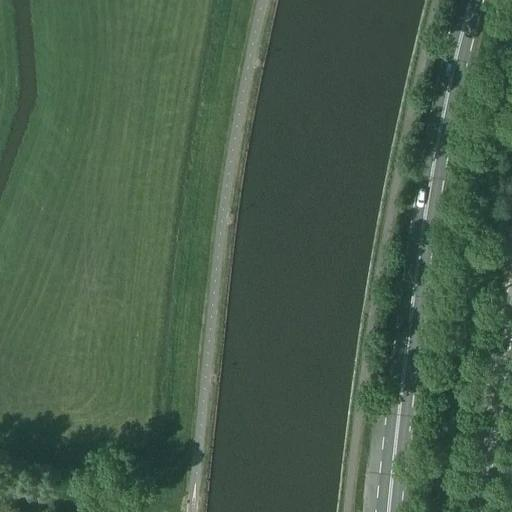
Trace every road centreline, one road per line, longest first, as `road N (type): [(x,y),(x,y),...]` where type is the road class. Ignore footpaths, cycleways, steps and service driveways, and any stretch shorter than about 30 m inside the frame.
road 1 (primary): [(391,511),(423,244),(468,0)]
road 2 (unclassified): [(472,511),(489,371),(511,269)]
